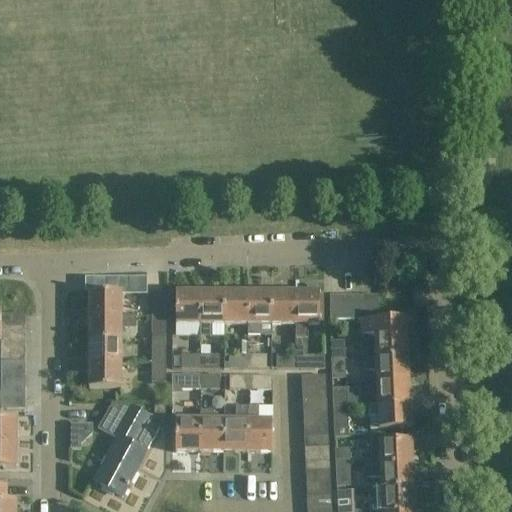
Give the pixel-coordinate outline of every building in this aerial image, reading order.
[(89,293),(88,317),(121,317),(121,294),(128,294),(128,279),(106,279),(106,293),(89,293)] [(294,294),(294,325),(295,325),(295,340),(307,340),(307,325),(319,325),(319,294),(319,288),(307,288),(307,294),(294,294)] [(151,294),(151,317),(165,317),(165,294),(151,294)] [(199,325),(199,294),(175,294),(175,325),(199,325)] [(223,325),(223,294),(199,294),(199,325),(200,325),(200,338),(212,338),(212,325),(223,325)] [(223,325),(247,325),(247,294),(223,294),(223,325)] [(247,325),(247,337),(271,337),(271,325),(271,294),(247,294),(247,325)] [(294,294),(271,294),(271,325),(294,325),(294,294)] [(342,322),(342,297),(329,297),(330,321),(342,322)] [(342,322),(353,322),(353,297),(342,297),(342,322)] [(365,322),(365,297),(353,297),(353,322),(360,322),(365,322)] [(365,297),(365,322),(378,322),(377,297),(365,297)] [(0,316),(0,328),(25,328),(25,316),(0,316)] [(121,317),(88,317),(88,341),(121,341),(121,329),(136,329),(136,317),(121,317)] [(165,337),(165,317),(151,317),(150,337),(165,337)] [(405,320),(378,322),(365,322),(360,322),(360,337),(373,337),(374,358),(374,359),(407,357),(405,320)] [(0,339),(25,340),(25,328),(0,328),(0,335),(0,339)] [(0,351),(25,351),(25,340),(0,339),(0,351)] [(121,365),(121,341),(88,341),(88,365),(121,365)] [(329,343),(331,362),(345,361),(344,342),(329,343)] [(151,365),(165,365),(165,347),(151,347),(151,365)] [(0,351),(0,363),(25,363),(25,351),(0,351)] [(181,371),(200,371),(199,357),(181,357),(181,371)] [(218,357),(199,357),(200,371),(218,371),(218,357)] [(228,371),(247,371),(247,357),(228,357),(228,371)] [(247,357),(247,371),(266,371),(266,357),(247,357)] [(276,371),(294,371),(294,357),(276,357),(276,371)] [(314,357),(294,357),(294,371),(314,371),(314,357)] [(375,383),(408,381),(407,357),(374,359),(374,358),(363,359),(364,372),(375,372),(375,383)] [(345,361),(331,362),(332,381),(346,380),(345,361)] [(0,363),(0,374),(25,375),(25,363),(0,363)] [(121,365),(88,365),(88,389),(121,389),(121,365)] [(165,385),(165,365),(151,365),(151,385),(165,385)] [(0,374),(0,376),(0,387),(25,387),(25,375),(0,374)] [(181,391),(199,391),(200,378),(181,377),(181,391)] [(301,378),(302,391),(326,390),(325,377),(301,378)] [(219,378),(200,378),(199,391),(219,392),(219,378)] [(228,392),(247,392),(247,378),(229,378),(228,392)] [(247,378),(247,392),(270,393),(271,378),(247,378)] [(375,383),(376,406),(409,405),(408,381),(375,383)] [(0,387),(0,398),(25,398),(25,387),(0,387)] [(361,389),(332,390),(332,396),(333,409),(347,408),(347,407),(361,407),(361,389)] [(302,391),(302,403),(326,402),(326,390),(302,391)] [(25,398),(0,398),(0,409),(25,411),(25,398)] [(302,403),(303,414),(327,413),(326,402),(302,403)] [(114,404),(112,403),(98,429),(117,440),(94,483),(122,499),(147,453),(146,452),(160,428),(146,420),(149,416),(131,406),(114,404)] [(376,406),(369,406),(370,431),(410,429),(409,405),(376,406)] [(223,453),(247,453),(247,408),(236,407),(236,421),(223,421),(223,453)] [(258,408),(247,408),(247,453),(271,454),(271,421),(258,421),(258,408)] [(347,408),(333,409),(333,428),(334,440),(348,440),(347,427),(347,408)] [(199,421),(199,453),(223,453),(223,421),(213,421),(213,413),(199,412),(199,421)] [(303,414),(303,426),(327,425),(327,413),(303,414)] [(0,445),(16,445),(16,421),(0,420),(0,445)] [(199,453),(199,421),(176,420),(175,453),(199,453)] [(66,449),(84,450),(85,425),(67,424),(66,449)] [(303,426),(304,438),(328,437),(327,425),(303,426)] [(304,438),(304,450),(328,449),(328,437),(304,438)] [(364,456),(365,468),(412,466),(411,442),(378,443),(378,455),(364,456)] [(0,469),(16,470),(16,445),(0,445),(0,469)] [(304,450),(305,462),(329,461),(328,449),(304,450)] [(335,470),(350,469),(349,450),(335,451),(335,470)] [(305,462),(305,474),(329,473),(329,461),(305,462)] [(380,491),(413,490),(412,466),(365,468),(365,479),(379,478),(380,491)] [(350,488),(350,469),(335,470),(336,488),(350,488)] [(305,474),(306,486),(330,485),(329,473),(305,474)] [(0,511),(16,511),(16,502),(7,502),(7,485),(0,485),(0,511)] [(306,486),(307,498),(330,496),(330,485),(306,486)] [(377,504),(370,505),(370,511),(413,511),(414,505),(420,505),(419,490),(413,490),(380,491),(376,492),(377,504)] [(307,498),(307,509),(331,508),(330,496),(307,498)]
